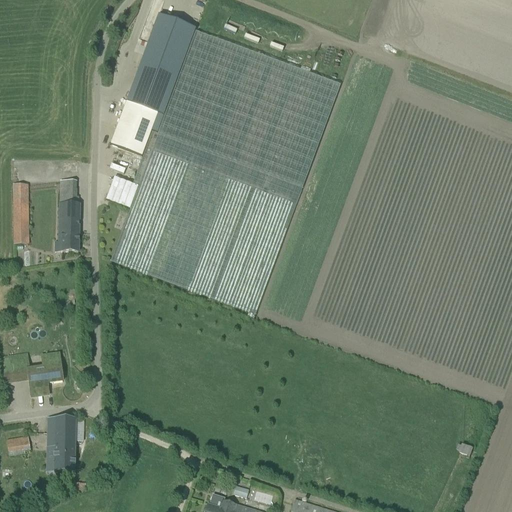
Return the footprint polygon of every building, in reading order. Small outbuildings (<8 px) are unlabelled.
[(157,116),(163,118),(194,33),(195,32),(158,18),(158,20),(126,104),(157,116)] [(340,87),(196,33),(158,136),(151,133),(151,132),(157,116),(126,104),(111,147),(142,159),(145,148),(146,149),(132,186),(114,179),(106,202),(130,211),(111,264),(256,318),(327,125),(340,87)] [(327,187),(355,91),(344,88),(317,184),(327,187)] [(377,123),(380,124),(387,104),(376,100),(372,111),(380,114),(377,123)] [(157,116),(151,132),(157,135),(163,118),(157,116)] [(28,185),(13,186),(14,246),(29,246),(28,185)] [(62,245),(62,254),(78,254),(79,207),(78,207),(78,199),(60,198),(59,245),(62,245)] [(277,318),(313,208),(303,205),(278,283),(275,282),(264,314),(277,318)] [(316,219),(326,222),(329,214),(319,211),(316,219)] [(279,319),(289,322),(310,264),(307,263),(303,276),(302,275),(299,285),(297,285),(291,302),(286,300),(279,319)] [(313,289),(307,304),(302,302),(293,324),(303,328),(318,291),(313,289)] [(28,371),(31,397),(48,395),(47,386),(62,383),(59,358),(42,360),(44,369),(28,371)] [(76,435),(76,421),(48,420),(47,449),(53,449),(52,475),(75,476),(75,443),(76,435)] [(83,444),(84,435),(76,435),(75,443),(83,444)] [(22,440),(6,443),(9,458),(25,456),(22,440)] [(470,450),(462,447),(461,447),(461,448),(458,447),(456,453),(459,454),(458,455),(459,456),(467,459),(470,451),(470,450)] [(247,499),(249,490),(235,488),(234,497),(247,499)] [(330,511),(295,501),(291,511),(330,511)] [(252,511),(246,510),(223,503),(220,511),(207,506),(205,511),(252,511)]
